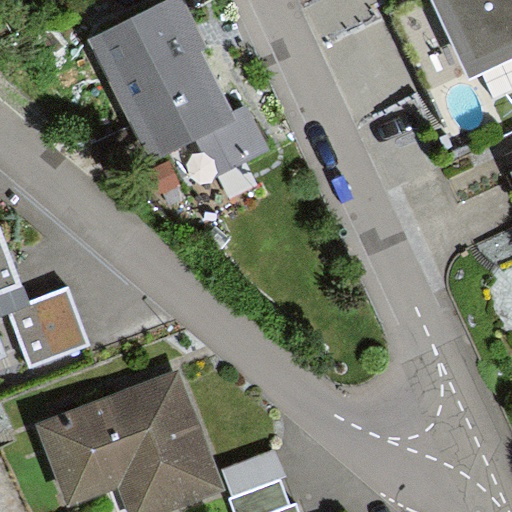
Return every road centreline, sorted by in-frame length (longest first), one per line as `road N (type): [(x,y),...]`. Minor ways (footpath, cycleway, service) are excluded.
road 1 (residential): [(0,135),(345,422),(432,445),(472,430)]
road 2 (residential): [(472,430),(270,0)]
